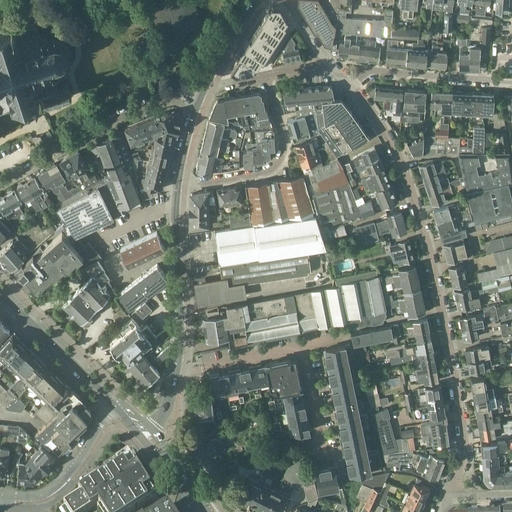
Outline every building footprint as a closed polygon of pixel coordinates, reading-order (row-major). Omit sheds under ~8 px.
[(168,0),(163,3),(155,4),(157,18),(158,18),(160,22),(155,25),(163,39),(179,34),(195,27),(201,23),(195,7),(190,0),(168,0)] [(332,45),(332,44),(332,45),(333,41),(335,32),(338,12),(340,0),(298,0),(298,4),(314,31),(318,32),(325,44),(332,45)] [(352,0),(340,0),(338,12),(350,14),(352,0)] [(408,18),(408,15),(409,0),(399,0),(399,6),(403,6),(402,18),(407,19),(408,18)] [(409,0),(408,15),(408,18),(413,18),(415,7),(418,8),(419,0),(409,0)] [(433,0),(433,8),(443,9),(443,0),(433,0)] [(443,0),(443,9),(444,9),(443,29),(451,29),(452,13),(452,10),(453,0),(443,0)] [(460,12),(464,12),(465,0),(457,0),(457,1),(461,2),(460,12)] [(469,9),(473,9),(473,0),(465,0),(464,12),(469,12),(469,9)] [(480,13),(481,0),(473,0),(473,9),(476,10),(476,13),(480,13)] [(481,0),(480,13),(485,14),(486,5),(489,5),(489,0),(481,0)] [(508,0),(495,0),(495,10),(506,11),(508,10),(508,0)] [(267,14),(275,20),(283,24),(286,19),(282,10),(279,6),(273,6),(272,7),(271,7),(270,9),(269,9),(266,13),(267,14)] [(384,21),(383,36),(391,37),(391,36),(407,38),(408,29),(392,28),(392,24),(393,10),(385,9),(384,21)] [(335,32),(351,34),(353,18),(350,18),(350,14),(338,12),(335,32)] [(261,22),(270,28),(280,35),(286,26),(275,20),(267,14),(266,13),(261,22)] [(461,20),(471,21),(472,17),(472,15),(453,13),(452,21),(461,22),(461,20)] [(471,39),(480,40),(491,41),(492,19),(472,17),(471,21),(471,39)] [(362,35),(363,19),(353,18),(351,34),(362,35)] [(362,35),(373,36),(374,20),(363,19),(362,35)] [(0,106),(2,106),(3,107),(4,106),(13,103),(14,105),(15,104),(34,98),(36,99),(39,98),(41,105),(42,104),(70,95),(71,95),(68,83),(66,83),(67,83),(62,85),(62,84),(61,85),(58,86),(55,77),(59,72),(60,73),(60,71),(59,71),(58,68),(60,68),(60,66),(63,65),(64,66),(65,66),(64,64),(69,59),(70,60),(71,59),(70,58),(71,52),(73,52),(73,50),(71,50),(69,43),(70,43),(69,41),(68,42),(63,37),(63,36),(62,36),(61,37),(55,35),(55,34),(53,34),(53,36),(50,37),(49,36),(48,36),(46,33),(47,32),(46,31),(45,32),(39,31),(36,22),(38,22),(38,21),(36,22),(36,20),(35,21),(35,22),(26,25),(25,24),(24,24),(24,25),(17,28),(16,25),(14,24),(12,25),(11,27),(5,29),(4,27),(0,28),(0,106)] [(373,36),(383,36),(384,21),(374,20),(373,36)] [(254,31),(264,37),(274,44),(280,35),(270,28),(261,22),(260,21),(254,31)] [(419,30),(408,29),(407,38),(419,38),(419,30)] [(248,39),(258,46),(269,53),(274,44),(264,37),(254,31),(248,39)] [(291,36),(280,53),(284,54),(285,62),(300,59),(298,49),(295,50),(294,45),(295,42),(291,36)] [(338,55),(348,57),(350,37),(344,36),(343,42),(340,41),(338,55)] [(357,58),(359,44),(356,44),(356,37),(350,37),(348,57),(357,58)] [(262,61),(263,61),(269,53),(258,46),(248,39),(245,44),(243,48),(262,61)] [(357,58),(367,59),(370,40),(364,39),(363,44),(359,44),(357,58)] [(391,46),(387,46),(386,62),(396,63),(398,39),(392,39),(391,46)] [(396,63),(400,63),(406,64),(407,48),(402,47),(403,40),(398,39),(396,63)] [(460,52),(459,68),(469,68),(470,46),(470,45),(470,44),(471,39),(467,39),(467,45),(460,45),(460,52)] [(379,52),(379,47),(379,46),(375,46),(375,41),(370,40),(367,59),(377,61),(379,52)] [(407,48),(406,64),(416,65),(418,43),(412,43),(412,48),(407,48)] [(418,43),(416,65),(426,65),(427,49),(422,49),(423,44),(418,43)] [(469,68),(469,69),(472,69),(473,70),(477,70),(478,69),(479,69),(479,66),(479,59),(480,59),(482,59),(482,56),(480,55),(480,47),(476,47),(476,44),(470,44),(470,45),(470,46),(469,68)] [(436,66),(438,45),(432,45),(432,50),(427,49),(426,65),(436,66)] [(446,67),(447,51),(442,51),(443,46),(438,45),(436,66),(446,67)] [(256,69),(262,61),(243,48),(240,53),(237,58),(254,68),(256,69)] [(236,74),(253,71),(254,68),(237,58),(237,59),(235,63),(236,63),(233,67),(230,71),(233,72),(234,73),(236,74)] [(155,64),(160,71),(167,66),(161,59),(155,64)] [(319,130),(320,133),(351,111),(341,98),(334,99),(332,88),(329,85),(314,87),(319,130)] [(295,110),(296,117),(305,115),(312,136),(320,133),(319,130),(314,87),(302,88),(300,86),(297,86),(296,88),(294,88),(296,110),(295,110)] [(401,114),(401,109),(403,89),(376,86),(375,97),(384,98),(383,108),(393,109),(393,118),(400,119),(401,114)] [(296,110),(294,88),(283,89),(285,102),(282,103),(284,112),(290,111),(290,110),(295,110),(296,110)] [(401,121),(410,122),(411,115),(413,115),(415,90),(405,89),(404,107),(407,107),(406,117),(402,116),(401,121)] [(425,91),(415,90),(413,115),(411,115),(410,122),(410,124),(416,125),(418,129),(424,126),(424,122),(419,124),(420,113),(423,113),(425,91)] [(441,114),(442,92),(432,91),(432,90),(431,106),(435,106),(434,115),(434,122),(435,129),(435,135),(424,135),(423,154),(451,153),(452,137),(451,137),(448,137),(439,136),(440,123),(440,114),(441,114)] [(451,115),(451,108),(452,91),(443,90),(443,91),(442,92),(441,114),(451,115)] [(455,115),(461,115),(463,91),(452,91),(451,108),(455,108),(455,115)] [(472,108),(473,92),(463,91),(461,115),(461,118),(466,118),(467,115),(471,116),(471,115),(472,115),(472,108)] [(259,129),(272,127),(266,107),(264,107),(263,98),(261,99),(261,94),(258,92),(253,93),(259,129)] [(472,115),(481,116),(483,93),(473,92),(472,108),(472,115)] [(249,125),(250,130),(259,129),(253,93),(243,94),(247,112),(248,112),(251,125),(249,125)] [(493,109),(494,94),(491,94),(490,93),(483,93),(481,116),(492,117),(493,109)] [(250,130),(249,125),(248,125),(245,112),(247,112),(243,94),(234,96),(237,114),(239,114),(242,126),(245,128),(248,128),(249,130),(250,130)] [(213,106),(212,107),(209,117),(228,121),(227,115),(227,110),(225,98),(224,98),(224,96),(218,97),(217,97),(216,98),(213,105),(212,106),(213,106)] [(237,114),(234,96),(225,98),(227,110),(227,115),(230,115),(231,122),(239,125),(237,114)] [(167,125),(179,128),(181,119),(175,117),(172,111),(165,114),(163,113),(159,115),(159,114),(158,114),(163,127),(167,125)] [(320,133),(326,142),(329,146),(360,124),(351,111),(320,133)] [(148,118),(147,119),(154,137),(161,134),(164,133),(163,127),(158,114),(154,116),(153,115),(148,117),(148,118)] [(296,117),(287,120),(294,142),(312,136),(305,115),(296,117)] [(154,137),(147,119),(142,120),(141,120),(138,121),(138,122),(136,123),(143,141),(154,137)] [(208,119),(205,130),(221,135),(229,136),(230,130),(223,128),(224,123),(208,119)] [(143,141),(136,123),(131,125),(130,124),(127,125),(126,126),(125,127),(132,143),(139,141),(140,142),(143,141)] [(448,137),(448,130),(448,123),(440,123),(439,136),(448,137)] [(360,124),(329,146),(337,157),(353,147),(369,137),(360,124)] [(162,134),(161,138),(173,141),(174,139),(176,140),(176,139),(175,139),(176,136),(177,136),(179,128),(167,125),(163,127),(164,133),(161,134),(162,134)] [(414,155),(423,154),(424,135),(424,126),(418,129),(405,135),(408,141),(414,155)] [(473,127),(473,139),(472,145),(485,146),(485,127),(473,127)] [(257,130),(258,142),(262,141),(263,157),(270,156),(270,149),(274,149),(274,139),(275,136),(273,129),(257,130)] [(205,130),(203,140),(227,146),(228,140),(220,138),(221,135),(205,130)] [(263,162),(263,157),(262,141),(258,142),(257,130),(255,131),(256,142),(253,143),(253,147),(254,163),(263,162)] [(132,159),(122,131),(91,147),(102,178),(108,176),(109,179),(120,207),(140,200),(136,190),(140,189),(135,171),(133,163),(132,159)] [(40,135),(37,137),(42,146),(43,147),(50,143),(49,141),(44,133),(40,135)] [(502,151),(508,150),(506,133),(499,134),(502,151)] [(154,137),(151,149),(153,149),(170,153),(172,148),(173,147),(174,145),(173,143),(173,141),(161,138),(154,137)] [(295,145),(299,156),(318,150),(316,146),(319,145),(317,138),(295,145)] [(459,152),(472,152),(472,145),(473,139),(467,138),(466,146),(459,146),(459,152)] [(200,150),(217,154),(217,151),(227,153),(229,147),(227,146),(203,140),(200,150)] [(329,146),(326,142),(321,146),(328,155),(328,162),(323,166),(322,163),(303,168),(305,175),(304,175),(317,215),(322,231),(355,220),(363,217),(356,199),(352,189),(351,187),(348,181),(345,173),(341,165),(337,157),(329,146)] [(254,165),(254,163),(253,147),(253,143),(249,143),(249,145),(246,145),(246,151),(243,151),(244,166),(254,165)] [(356,166),(365,162),(378,156),(374,146),(361,152),(352,157),(356,166)] [(153,149),(151,149),(149,160),(150,161),(168,165),(169,159),(171,158),(171,156),(170,155),(170,153),(153,149)] [(216,158),(217,154),(200,150),(198,160),(222,166),(222,165),(223,160),(216,158)] [(299,156),(303,168),(322,163),(318,150),(299,156)] [(78,151),(69,156),(82,178),(87,187),(96,181),(98,180),(93,171),(91,173),(87,166),(78,151)] [(132,153),(134,159),(137,160),(142,160),(138,151),(132,153)] [(486,186),(511,180),(511,173),(509,153),(472,153),(472,152),(459,152),(464,176),(468,190),(486,186)] [(82,178),(69,156),(61,161),(69,176),(72,174),(76,181),(82,178)] [(367,168),(368,172),(382,165),(378,156),(365,162),(356,166),(358,171),(367,168)] [(166,171),(168,170),(168,168),(167,166),(168,165),(150,161),(149,160),(146,172),(147,173),(165,177),(166,171)] [(198,160),(196,170),(212,173),(213,170),(221,172),(222,167),(227,167),(227,164),(222,165),(222,166),(198,160)] [(419,166),(422,176),(444,168),(442,160),(433,161),(419,166)] [(341,165),(345,173),(350,171),(352,170),(349,162),(341,165)] [(47,168),(65,199),(76,193),(73,189),(68,192),(66,187),(65,187),(61,180),(65,178),(56,163),(55,164),(54,163),(51,165),(51,166),(47,168)] [(363,184),(386,174),(382,165),(368,172),(370,176),(361,180),(363,184)] [(56,193),(61,201),(65,199),(47,168),(44,170),(43,169),(40,171),(40,172),(39,173),(47,188),(51,186),(55,194),(56,193)] [(422,176),(426,185),(439,180),(438,177),(446,174),(444,168),(422,176)] [(163,182),(165,181),(165,179),(165,178),(165,177),(147,173),(146,172),(144,179),(142,178),(141,186),(150,188),(156,189),(156,188),(160,189),(162,184),(163,184),(163,182)] [(386,174),(363,184),(365,190),(374,186),(376,190),(390,184),(390,185),(390,184),(386,174)] [(289,177),(245,184),(249,211),(251,224),(317,215),(304,175),(289,177)] [(42,189),(34,176),(33,177),(31,177),(29,178),(29,180),(25,182),(43,211),(48,207),(44,200),(49,197),(47,194),(43,188),(42,189)] [(109,179),(108,176),(102,178),(98,180),(96,181),(98,185),(88,190),(87,187),(82,189),(81,190),(76,193),(65,199),(61,201),(55,205),(56,208),(54,209),(62,223),(70,238),(122,213),(120,207),(109,179)] [(466,191),(468,190),(464,176),(459,178),(459,179),(461,185),(463,192),(466,191)] [(439,180),(426,185),(429,194),(451,187),(461,185),(459,179),(450,182),(448,177),(439,180)] [(474,221),(495,216),(510,211),(511,210),(511,180),(486,186),(468,190),(466,191),(474,221)] [(43,211),(25,182),(22,184),(21,183),(18,184),(18,186),(17,187),(25,201),(29,199),(33,206),(38,214),(43,211)] [(380,200),(382,206),(397,201),(393,191),(394,191),(394,189),(393,186),(391,185),(390,184),(390,185),(390,184),(376,190),(379,198),(377,199),(378,201),(380,200)] [(243,202),(241,185),(236,186),(229,187),(232,203),(243,202)] [(221,189),(217,189),(220,205),(232,203),(229,187),(221,188),(221,189)] [(352,189),(356,199),(361,197),(358,191),(357,187),(352,189)] [(451,187),(429,194),(432,204),(446,199),(444,196),(453,193),(451,187)] [(22,203),(14,189),(12,190),(11,189),(8,191),(8,192),(5,194),(17,216),(18,216),(23,212),(19,205),(22,203)] [(152,196),(150,190),(141,193),(143,199),(152,196)] [(213,190),(198,192),(192,193),(190,195),(190,204),(209,204),(209,197),(214,196),(213,190)] [(17,216),(5,194),(2,196),(0,195),(0,205),(5,214),(9,211),(13,219),(18,216),(17,216)] [(364,195),(361,197),(356,199),(363,217),(355,220),(356,222),(369,218),(368,215),(375,213),(370,200),(367,201),(364,195)] [(190,216),(208,216),(209,204),(190,204),(190,207),(189,207),(189,216),(190,216)] [(436,217),(437,220),(458,214),(458,217),(470,213),(467,205),(465,206),(466,209),(457,212),(454,204),(434,210),(434,211),(433,212),(434,217),(436,217)] [(248,211),(223,215),(220,216),(219,209),(217,210),(218,215),(218,221),(229,219),(230,227),(250,224),(248,211)] [(401,210),(387,214),(388,219),(381,221),(376,225),(377,228),(376,229),(374,221),(353,227),(358,244),(379,239),(376,231),(384,228),(383,226),(400,222),(404,220),(401,210)] [(511,219),(511,217),(510,211),(495,216),(497,223),(511,219)] [(458,214),(437,220),(438,224),(436,225),(438,229),(439,230),(440,231),(454,226),(454,227),(463,224),(462,220),(471,218),(470,213),(458,217),(458,214)] [(214,230),(219,263),(230,261),(326,247),(321,231),(322,231),(317,215),(251,224),(214,230)] [(208,216),(190,216),(190,227),(191,228),(208,226),(208,216)] [(16,230),(7,219),(0,225),(0,239),(3,241),(16,230)] [(404,220),(400,222),(383,226),(384,228),(376,231),(379,239),(383,238),(382,234),(391,231),(392,234),(406,230),(404,220)] [(464,224),(463,224),(454,227),(454,226),(440,231),(440,232),(439,233),(440,235),(441,236),(442,239),(482,229),(481,223),(465,227),(464,224)] [(56,231),(51,225),(47,229),(52,234),(56,231)] [(325,242),(347,236),(344,226),(322,232),(325,242)] [(165,249),(156,231),(120,248),(129,266),(147,257),(165,249)] [(24,275),(36,290),(46,280),(48,282),(58,272),(60,274),(70,264),(72,266),(78,261),(82,266),(84,265),(95,260),(98,259),(102,257),(88,240),(83,245),(77,238),(72,243),(62,232),(43,249),(41,246),(26,259),(27,261),(23,264),(22,263),(14,270),(21,277),(23,275),(23,276),(24,275)] [(492,251),(511,246),(511,233),(490,239),(486,249),(487,252),(492,251)] [(12,240),(0,251),(0,258),(3,262),(10,270),(10,269),(10,270),(26,256),(23,252),(27,249),(23,244),(17,238),(14,241),(12,240)] [(406,263),(406,260),(414,258),(409,239),(399,242),(399,243),(389,246),(394,262),(398,261),(399,265),(406,263)] [(463,240),(456,242),(443,245),(447,261),(473,255),(471,249),(465,250),(463,240)] [(511,246),(492,251),(496,268),(484,270),(476,272),(478,282),(481,281),(498,277),(498,276),(511,272),(511,246)] [(341,249),(329,251),(332,263),(344,260),(341,249)] [(275,256),(220,264),(221,277),(223,276),(224,278),(224,281),(225,283),(227,284),(229,285),(308,273),(309,273),(310,273),(310,272),(311,271),(312,270),(312,269),(312,268),(309,251),(275,256)] [(95,260),(84,265),(92,275),(62,305),(72,315),(109,278),(102,270),(104,269),(98,259),(95,260)] [(115,296),(121,303),(126,310),(168,278),(157,264),(123,290),(115,296)] [(415,265),(398,269),(399,274),(385,277),(379,278),(380,284),(386,283),(386,284),(391,282),(418,276),(415,265)] [(453,286),(467,283),(463,265),(449,268),(453,286)] [(371,270),(361,272),(373,324),(383,322),(386,315),(387,314),(384,304),(383,296),(388,295),(387,289),(381,290),(380,284),(379,278),(377,278),(376,269),(371,270)] [(347,321),(350,329),(373,324),(361,272),(359,272),(335,277),(337,285),(293,294),(300,332),(304,332),(304,330),(347,321)] [(484,293),(511,288),(509,275),(498,277),(481,281),(482,289),(468,292),(467,288),(454,291),(456,299),(484,293)] [(420,287),(418,276),(391,282),(393,289),(402,287),(403,291),(420,287)] [(85,327),(92,319),(89,315),(110,294),(104,288),(110,284),(108,281),(110,279),(109,278),(72,315),(81,323),(85,327)] [(228,278),(193,284),(197,307),(247,299),(245,283),(229,286),(228,278)] [(511,287),(511,288),(484,293),(456,299),(458,309),(473,305),(472,302),(485,299),(484,296),(486,295),(487,301),(505,297),(505,298),(511,296),(511,287)] [(402,305),(423,300),(421,289),(404,293),(405,298),(389,301),(388,295),(383,296),(384,304),(390,303),(391,308),(398,306),(402,305)] [(242,345),(300,332),(293,294),(274,297),(240,303),(226,306),(228,314),(219,316),(219,310),(207,312),(208,317),(203,318),(206,340),(241,335),(242,345)] [(402,305),(398,306),(399,312),(403,311),(404,316),(408,315),(426,311),(423,300),(402,305)] [(511,314),(511,301),(497,305),(499,317),(505,316),(505,312),(509,311),(510,315),(511,314)] [(145,302),(136,310),(142,317),(152,309),(145,302)] [(126,310),(121,303),(114,308),(117,312),(113,316),(119,324),(130,315),(126,310)] [(483,324),(486,322),(498,320),(495,305),(482,307),(484,317),(475,319),(474,314),(459,317),(462,328),(483,324)] [(149,327),(147,324),(142,329),(132,317),(118,329),(122,334),(110,344),(119,354),(126,362),(133,356),(155,337),(156,336),(149,328),(149,327)] [(427,319),(413,321),(414,326),(406,328),(407,333),(429,329),(427,319)] [(0,340),(9,330),(1,321),(0,322),(0,340)] [(503,336),(511,334),(511,321),(511,325),(507,326),(507,322),(500,323),(503,336)] [(363,343),(393,337),(390,325),(383,326),(383,322),(373,324),(350,329),(351,333),(354,345),(363,343)] [(483,324),(462,328),(464,339),(479,336),(478,332),(485,331),(483,325),(487,324),(486,322),(483,324)] [(394,324),(390,325),(393,337),(398,336),(401,335),(399,325),(394,324)] [(429,329),(407,333),(408,339),(415,338),(416,342),(431,339),(429,329)] [(136,373),(136,374),(151,361),(154,357),(148,350),(167,335),(163,330),(156,336),(155,337),(133,356),(134,357),(127,363),(132,369),(132,371),(134,373),(136,373)] [(21,341),(18,338),(12,332),(0,345),(0,362),(19,343),(21,341)] [(390,357),(433,349),(431,339),(416,342),(417,346),(405,349),(405,344),(385,348),(386,351),(387,358),(390,357)] [(29,349),(21,341),(19,343),(0,362),(0,376),(3,373),(1,372),(8,365),(11,368),(29,349)] [(365,352),(363,343),(354,345),(356,354),(363,352),(365,352)] [(146,385),(160,373),(154,367),(160,361),(169,353),(170,345),(154,357),(151,361),(136,374),(146,385)] [(349,363),(345,347),(345,345),(325,349),(326,354),(328,362),(329,367),(349,363)] [(466,349),(468,359),(490,355),(489,350),(488,345),(466,349)] [(38,357),(36,356),(29,349),(11,368),(19,376),(36,359),(38,357)] [(435,359),(433,349),(390,357),(391,364),(405,361),(405,360),(420,357),(420,362),(435,359)] [(470,371),(485,368),(492,366),(490,355),(468,359),(470,371)] [(9,388),(17,396),(46,366),(39,359),(38,357),(36,359),(19,376),(13,383),(8,387),(9,388)] [(299,383),(301,383),(300,380),(297,366),(296,363),(296,362),(295,362),(295,363),(293,364),(290,362),(290,360),(290,359),(290,358),(289,358),(286,359),(286,358),(272,361),(272,362),(269,363),(270,364),(266,365),(269,382),(270,387),(272,387),(276,386),(277,392),(280,391),(280,392),(300,388),(299,383)] [(413,374),(415,373),(437,370),(435,359),(420,362),(413,363),(414,367),(412,370),(413,374)] [(332,380),(333,385),(352,381),(352,379),(349,363),(329,367),(330,372),(329,372),(331,380),(332,380)] [(261,364),(255,365),(259,384),(269,382),(266,365),(261,366),(261,364)] [(249,368),(245,369),(248,386),(259,384),(255,365),(249,367),(249,368)] [(30,399),(55,374),(48,367),(46,366),(17,396),(22,401),(25,404),(30,399)] [(240,369),(234,370),(238,388),(248,386),(245,369),(240,370),(240,369)] [(239,393),(238,388),(234,370),(228,371),(228,373),(223,373),(228,396),(239,393)] [(437,370),(415,373),(416,379),(423,378),(424,382),(439,380),(437,370)] [(209,375),(210,376),(211,383),(214,383),(217,398),(228,396),(223,373),(219,374),(219,373),(209,375)] [(63,382),(55,374),(30,399),(35,404),(31,409),(34,412),(55,390),(63,382)] [(471,378),(473,388),(494,385),(493,380),(486,381),(485,376),(471,378)] [(72,390),(73,390),(64,381),(63,382),(55,390),(34,412),(41,419),(45,424),(40,429),(46,436),(47,438),(49,436),(48,435),(59,425),(62,422),(68,421),(86,404),(79,397),(72,390)] [(356,399),(353,383),(352,381),(333,385),(334,390),(333,390),(335,398),(336,403),(356,399)] [(0,401),(1,402),(8,409),(21,410),(25,406),(24,405),(25,404),(22,401),(17,396),(9,388),(7,389),(0,382),(0,401)] [(440,384),(425,387),(418,388),(419,388),(420,398),(441,394),(440,384)] [(474,398),(488,396),(488,392),(495,391),(494,385),(473,388),(474,398)] [(280,392),(282,402),(304,398),(302,391),(301,392),(300,388),(280,392)] [(402,401),(406,400),(411,399),(410,392),(400,394),(402,401)] [(212,409),(210,393),(193,395),(196,417),(214,415),(213,409),(212,409)] [(377,393),(367,396),(370,407),(380,405),(377,393)] [(427,407),(443,404),(441,394),(420,398),(419,398),(420,405),(427,403),(427,407)] [(476,408),(501,404),(504,403),(503,398),(500,399),(500,398),(489,400),(488,396),(474,398),(476,408)] [(285,413),(287,412),(304,409),(303,404),(305,404),(304,398),(282,402),(285,413)] [(339,416),(340,421),(360,417),(359,415),(356,399),(336,403),(337,408),(339,416)] [(86,404),(68,421),(80,433),(81,432),(86,423),(86,424),(86,423),(92,413),(91,409),(88,405),(86,404)] [(428,418),(445,415),(443,404),(427,407),(428,412),(421,413),(422,419),(428,418)] [(477,417),(492,415),(491,412),(502,411),(501,404),(476,408),(476,409),(475,410),(475,414),(477,414),(477,417)] [(287,412),(289,422),(289,423),(308,419),(307,413),(305,413),(304,409),(287,412)] [(383,453),(397,449),(386,410),(372,414),(383,453)] [(445,415),(428,418),(429,423),(420,424),(421,435),(449,431),(448,425),(447,424),(446,424),(445,415)] [(477,417),(479,427),(500,424),(499,419),(492,421),(492,415),(477,417)] [(344,439),(363,435),(360,419),(360,417),(340,421),(341,426),(342,434),(343,434),(344,439)] [(289,434),(303,431),(309,430),(308,425),(309,425),(308,419),(289,423),(289,422),(286,423),(289,434)] [(506,423),(502,423),(503,431),(509,434),(511,431),(511,419),(506,421),(506,423)] [(78,435),(80,433),(68,421),(62,422),(59,425),(48,435),(49,436),(47,438),(46,436),(40,429),(35,433),(42,440),(58,454),(66,446),(67,448),(69,447),(68,447),(72,444),(78,435)] [(213,421),(202,428),(208,438),(219,431),(213,421)] [(500,424),(479,427),(479,429),(478,430),(478,433),(480,434),(481,438),(495,435),(502,434),(500,424)] [(24,444),(28,441),(32,437),(21,426),(14,425),(13,437),(14,441),(21,441),(24,444)] [(450,437),(449,431),(421,435),(422,440),(425,439),(426,445),(433,444),(448,442),(448,438),(450,437)] [(35,433),(32,437),(28,441),(34,447),(35,446),(37,449),(33,453),(48,467),(54,461),(53,460),(56,457),(40,443),(42,440),(35,433)] [(347,452),(347,457),(367,453),(367,451),(363,435),(344,439),(345,444),(344,444),(346,452),(347,452)] [(202,445),(200,441),(190,448),(204,469),(214,462),(212,460),(220,456),(219,454),(225,450),(220,443),(219,444),(215,438),(210,441),(210,440),(202,445)] [(505,441),(497,442),(481,443),(482,451),(483,451),(483,453),(506,451),(505,441)] [(0,474),(6,475),(7,466),(7,465),(9,448),(0,446),(0,474)] [(298,448),(282,478),(291,483),(297,482),(303,486),(310,473),(306,471),(301,450),(298,448)] [(415,459),(441,469),(445,459),(440,457),(441,454),(433,450),(432,448),(429,448),(429,453),(427,458),(417,454),(415,459)] [(383,454),(385,461),(408,462),(413,449),(409,450),(403,450),(383,454)] [(482,455),(482,463),(499,461),(498,458),(506,458),(506,451),(483,453),(483,455),(482,455)] [(27,457),(23,461),(39,476),(41,473),(42,474),(44,472),(46,473),(48,470),(47,469),(48,467),(33,453),(28,458),(27,457)] [(367,455),(367,453),(347,457),(348,462),(350,470),(351,475),(371,471),(367,455)] [(33,482),(39,476),(23,461),(19,460),(20,456),(14,454),(14,460),(16,461),(16,466),(18,467),(17,481),(19,481),(20,483),(24,483),(25,482),(33,482)] [(80,495),(63,506),(67,511),(86,511),(98,505),(100,509),(97,510),(98,511),(132,511),(133,511),(149,501),(151,500),(152,502),(158,498),(152,489),(150,490),(150,489),(136,467),(130,459),(130,458),(129,458),(129,457),(128,457),(127,457),(126,457),(125,457),(124,457),(116,462),(117,465),(88,483),(90,485),(78,492),(80,495)] [(441,469),(415,459),(413,465),(423,470),(422,472),(437,478),(441,469)] [(408,462),(385,461),(386,468),(399,470),(400,463),(406,463),(408,462)] [(484,470),(484,472),(502,471),(505,471),(504,464),(503,464),(503,465),(499,466),(499,461),(482,463),(483,470),(484,470)] [(505,471),(502,471),(503,485),(511,485),(511,463),(508,463),(508,464),(504,464),(505,471)] [(266,466),(262,474),(267,477),(271,469),(266,466)] [(334,466),(330,467),(330,466),(320,468),(320,469),(315,470),(319,489),(338,485),(334,466)] [(264,483),(254,503),(259,506),(259,508),(266,511),(277,488),(270,484),(277,471),(271,469),(267,477),(264,483)] [(502,471),(484,472),(484,475),(483,475),(483,477),(491,486),(503,485),(502,471)] [(389,472),(358,478),(359,482),(363,484),(372,488),(380,491),(385,481),(389,472)] [(254,503),(264,483),(251,477),(251,478),(245,475),(240,485),(245,488),(241,497),(240,498),(241,499),(241,500),(242,500),(243,500),(247,500),(249,501),(248,502),(249,503),(250,501),(254,503)] [(303,486),(305,493),(316,490),(312,475),(310,475),(305,486),(303,486)] [(382,492),(382,493),(386,495),(391,483),(387,481),(380,491),(382,492)] [(414,483),(410,493),(415,495),(415,496),(419,498),(420,497),(426,499),(429,492),(428,491),(430,487),(422,483),(421,485),(421,484),(420,485),(414,483)] [(277,488),(266,511),(281,511),(290,494),(277,488)] [(371,511),(372,511),(373,511),(382,492),(380,491),(372,488),(366,501),(367,501),(365,505),(364,505),(361,511),(371,511)] [(302,502),(318,497),(316,490),(305,493),(306,497),(302,502)] [(388,495),(386,495),(382,493),(378,502),(384,505),(383,505),(387,507),(389,504),(386,500),(388,495)] [(422,508),(426,499),(420,497),(419,498),(415,496),(415,495),(410,493),(405,503),(420,509),(420,508),(422,508)] [(405,503),(400,511),(420,511),(419,511),(420,509),(405,503)]
